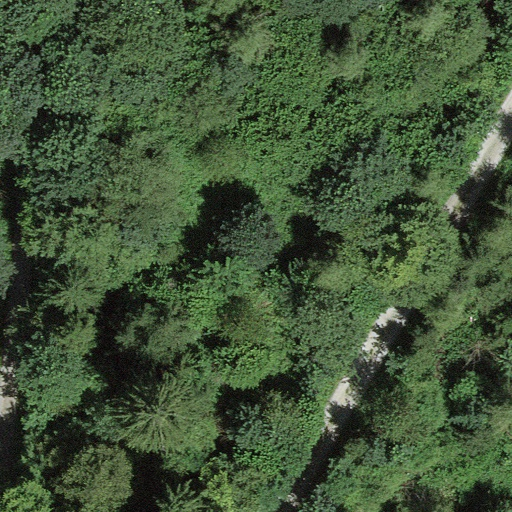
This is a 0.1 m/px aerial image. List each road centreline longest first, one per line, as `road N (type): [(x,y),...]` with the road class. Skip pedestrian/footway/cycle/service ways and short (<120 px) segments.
road 1 (track): [(0,19),(14,46),(18,343),(0,493)]
road 2 (track): [(280,511),(511,116)]
